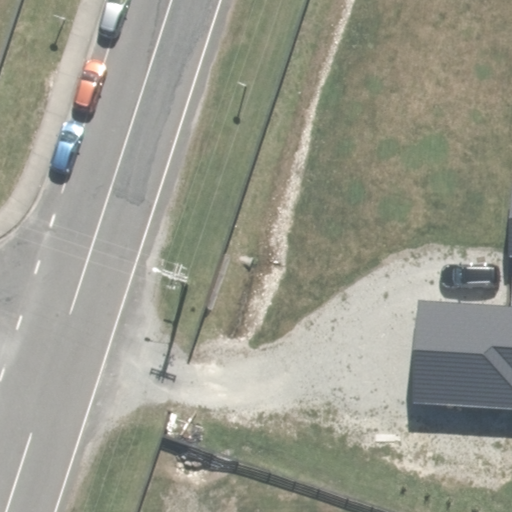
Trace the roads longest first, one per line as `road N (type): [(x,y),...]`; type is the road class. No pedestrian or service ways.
road 1 (residential): [(48,362),(166,0)]
road 2 (residential): [(0,511),(48,362)]
